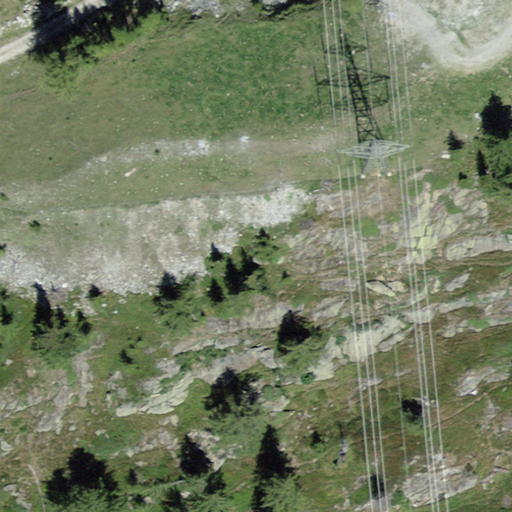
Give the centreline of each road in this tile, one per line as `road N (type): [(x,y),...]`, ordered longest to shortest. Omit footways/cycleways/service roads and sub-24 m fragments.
road 1 (track): [(405,0),(453,47),(485,53),(511,36)]
road 2 (track): [(0,54),(108,0)]
